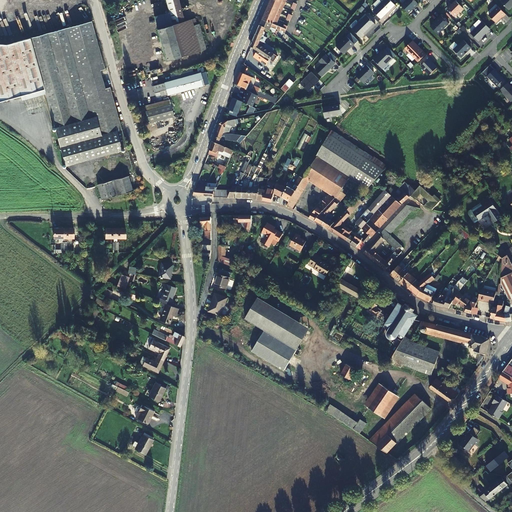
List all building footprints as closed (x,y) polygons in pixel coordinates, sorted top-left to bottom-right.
[(172,25),(184,21),(177,0),(164,0),(168,12),(172,25)] [(270,0),(270,3),(280,7),(281,4),(286,6),(295,9),(296,7),(279,0),(270,0)] [(384,0),(373,11),(381,19),(387,13),(387,12),(389,11),(395,6),(389,0),(384,0)] [(402,7),(409,14),(412,11),(412,10),(418,4),(413,0),(407,0),(401,6),(402,7)] [(511,0),(502,0),(500,2),(509,10),(511,6),(511,0)] [(455,1),(447,9),(454,17),(463,8),(455,1)] [(267,8),(291,18),(292,16),(284,13),(284,12),(279,10),(280,7),(270,3),(267,8)] [(503,17),(506,14),(498,6),(489,15),(496,23),(502,17),(503,17)] [(265,14),(276,18),(277,16),(281,18),(282,17),(290,20),(291,18),(267,8),(265,14)] [(168,12),(153,16),(157,29),(172,25),(168,12)] [(263,19),(286,30),(287,27),(279,24),(279,23),(275,21),(276,18),(265,14),(263,19)] [(352,30),(361,38),(372,27),(372,28),(375,25),(366,15),(352,30)] [(449,24),(441,15),(435,21),(430,27),(438,34),(449,24)] [(194,19),(184,21),(172,25),(157,29),(165,61),(205,50),(198,24),(196,25),(194,19)] [(263,19),(260,25),(266,28),(270,31),(272,27),(276,29),(277,28),(285,31),(286,30),(263,19)] [(0,101),(20,95),(43,89),(45,94),(54,127),(53,127),(52,128),(52,130),(54,131),(55,132),(59,148),(56,148),(57,153),(60,152),(64,165),(62,165),(62,167),(63,167),(64,167),(65,166),(65,165),(120,149),(121,150),(122,151),(123,150),(123,149),(122,148),(127,147),(110,87),(104,89),(99,71),(105,70),(92,21),(91,21),(6,45),(0,44),(0,101)] [(478,41),(490,29),(483,21),(470,33),(478,41)] [(270,31),(266,28),(260,25),(254,38),(260,41),(263,42),(264,38),(268,40),(271,32),(270,31)] [(351,48),(354,45),(346,37),(336,47),(344,55),(351,47),(351,48)] [(260,41),(254,38),(251,46),(258,51),(259,52),(270,60),(274,62),(278,57),(259,44),(260,41)] [(467,52),(471,48),(463,40),(453,50),(460,57),(464,54),(466,51),(467,52)] [(415,59),(422,52),(416,46),(416,45),(412,41),(405,49),(415,59)] [(377,55),(372,59),(382,69),(393,58),(384,50),(381,53),(378,56),(377,55)] [(254,56),(262,62),(262,61),(268,64),(270,60),(259,52),(257,54),(256,53),(255,54),(254,56)] [(315,71),(321,77),(335,64),(329,57),(328,58),(325,55),(319,62),(321,64),(315,71)] [(432,61),(429,58),(421,66),(430,75),(437,68),(431,62),(432,61)] [(374,73),(366,66),(356,76),(363,84),(374,73)] [(166,88),(168,95),(209,84),(206,72),(204,73),(203,68),(197,69),(199,75),(194,76),(192,69),(171,75),(172,81),(154,87),(155,91),(166,88)] [(497,86),(504,79),(494,69),(487,76),(497,86)] [(253,78),(240,72),(235,84),(245,89),(245,90),(248,83),(250,84),(253,78)] [(319,81),(311,72),(300,84),(308,92),(319,81)] [(289,78),(291,80),(294,83),(295,81),(298,78),(292,74),(289,78)] [(291,80),(283,90),(284,91),(286,92),(294,83),(291,80)] [(294,83),(286,92),(285,92),(277,102),(281,106),(299,84),(295,81),(294,83)] [(511,102),(511,100),(511,87),(507,82),(499,90),(511,102)] [(43,89),(20,95),(21,100),(45,94),(43,89)] [(286,92),(284,91),(282,90),(274,99),(252,89),(250,92),(259,96),(276,104),(277,102),(285,92),(286,92)] [(259,96),(250,92),(248,91),(242,102),(253,107),(259,96)] [(227,114),(236,117),(238,112),(242,102),(233,99),(227,114)] [(175,117),(170,100),(146,106),(151,123),(175,117)] [(339,105),(322,108),(324,118),(341,115),(339,105)] [(224,133),(229,133),(232,127),(237,125),(235,119),(220,123),(218,131),(224,133)] [(214,141),(221,145),(222,142),(220,141),(221,139),(224,133),(218,131),(213,141),(214,141)] [(344,198),(351,190),(348,187),(352,181),(367,159),(371,162),(373,159),(374,158),(331,131),(316,156),(317,157),(305,174),(303,178),(289,201),(287,205),(287,206),(292,209),(309,180),(330,194),(318,207),(312,214),(309,218),(315,221),(316,221),(317,218),(323,212),(327,216),(329,214),(340,202),(336,198),(339,194),(344,198)] [(224,133),(221,139),(238,141),(240,143),(247,135),(229,133),(224,133)] [(209,154),(216,156),(218,153),(231,157),(232,155),(234,151),(221,145),(214,141),(213,141),(209,154)] [(266,158),(263,156),(257,167),(260,169),(266,158)] [(288,165),(285,163),(283,169),(286,171),(288,166),(290,167),(294,160),(291,158),(288,165)] [(118,196),(133,191),(129,176),(97,185),(101,200),(118,196)] [(289,201),(303,178),(300,177),(294,186),(289,183),(287,188),(282,197),(289,201)] [(235,198),(240,199),(240,198),(244,180),(241,180),(239,180),(238,183),(235,198)] [(240,199),(246,199),(246,198),(248,187),(250,180),(246,180),(244,180),(240,198),(240,199)] [(258,187),(259,183),(259,181),(254,181),(253,187),(251,198),(251,199),(257,199),(259,189),(259,188),(258,187)] [(193,195),(204,196),(204,190),(206,190),(206,187),(206,183),(198,182),(193,195)] [(238,183),(235,183),(233,186),(232,186),(231,190),(229,197),(228,198),(235,198),(238,183)] [(287,188),(277,183),(275,190),(274,193),(282,197),(287,188)] [(411,195),(413,193),(413,192),(402,183),(400,186),(404,190),(403,191),(405,193),(398,199),(402,203),(403,203),(410,196),(411,195)] [(428,201),(423,207),(432,210),(438,202),(420,186),(413,193),(411,195),(410,196),(415,200),(420,194),(428,201)] [(216,190),(217,187),(206,187),(206,190),(204,190),(204,196),(214,197),(215,191),(216,191),(216,190)] [(263,200),(263,201),(272,202),(274,193),(275,190),(265,188),(265,190),(263,200)] [(229,197),(231,190),(216,190),(216,191),(215,191),(214,197),(228,198),(229,197)] [(357,222),(362,217),(368,222),(370,220),(380,228),(388,219),(379,211),(378,210),(380,208),(391,195),(385,190),(384,190),(368,209),(358,220),(357,222)] [(379,211),(388,219),(401,204),(391,195),(380,208),(378,210),(379,211)] [(473,212),(479,221),(489,214),(494,222),(502,218),(488,197),(480,202),(481,204),(483,206),(474,212),(473,212)] [(329,230),(347,241),(349,237),(350,236),(351,233),(352,231),(342,224),(353,213),(353,212),(358,207),(362,203),(363,202),(358,198),(335,223),(329,229),(329,230)] [(378,264),(382,258),(374,251),(384,239),(395,250),(402,246),(390,234),(392,232),(394,229),(397,226),(399,224),(402,221),(404,218),(406,215),(411,210),(415,211),(416,207),(406,205),(403,208),(401,211),(399,213),(396,216),(394,219),(391,221),(389,224),(387,226),(386,227),(384,229),(364,253),(378,264)] [(473,212),(474,212),(473,210),(470,210),(469,211),(468,212),(468,214),(469,216),(474,224),(479,221),(473,212)] [(329,229),(335,223),(331,220),(333,216),(329,214),(327,216),(323,212),(317,218),(316,221),(315,221),(329,230),(329,229)] [(252,216),(225,216),(225,223),(234,223),(234,221),(239,221),(239,222),(246,222),(244,228),(244,231),(247,233),(249,233),(251,225),(252,216)] [(199,261),(209,262),(211,252),(211,217),(200,218),(201,225),(205,224),(206,239),(198,239),(200,248),(199,261)] [(367,230),(365,232),(367,234),(368,233),(371,235),(371,236),(372,237),(373,236),(371,234),(374,231),(369,227),(367,230)] [(49,228),(42,228),(42,236),(50,236),(49,228)] [(64,249),(64,228),(54,228),(54,238),(62,238),(62,242),(61,242),(61,253),(64,253),(64,249)] [(64,228),(64,249),(67,249),(67,242),(66,242),(66,238),(73,238),(74,228),(64,228)] [(115,250),(115,228),(105,228),(105,238),(114,238),(114,242),(112,242),(112,250),(115,250)] [(115,228),(115,250),(119,249),(119,242),(117,242),(117,237),(125,237),(125,228),(115,228)] [(349,237),(347,241),(356,247),(361,241),(367,234),(365,232),(363,230),(362,229),(356,236),(351,233),(350,236),(349,237)] [(234,245),(240,248),(242,243),(246,235),(238,232),(234,242),(235,243),(234,245)] [(365,244),(366,244),(372,238),(372,237),(371,236),(371,235),(368,233),(367,234),(361,241),(365,244)] [(300,236),(295,234),(292,240),(290,243),(291,246),(294,247),(300,251),(305,241),(299,238),(300,236)] [(269,250),(271,247),(256,238),(254,242),(269,250)] [(361,241),(356,247),(360,250),(366,244),(365,244),(361,241)] [(378,264),(385,270),(398,255),(395,252),(390,257),(390,256),(387,260),(383,257),(382,258),(378,264)] [(315,267),(314,268),(326,275),(331,266),(320,259),(322,257),(315,253),(309,263),(315,267)] [(408,265),(395,278),(400,282),(419,260),(423,257),(421,255),(418,258),(415,256),(414,258),(416,260),(411,266),(408,264),(408,265)] [(511,304),(510,307),(509,311),(510,315),(511,314),(511,264),(508,256),(507,255),(502,258),(502,259),(501,285),(506,295),(508,298),(511,304)] [(404,285),(414,274),(412,272),(420,262),(419,260),(400,282),(404,285)] [(390,274),(395,278),(408,265),(406,264),(405,265),(402,262),(390,274)] [(161,263),(159,277),(170,278),(172,265),(161,263)] [(416,280),(419,277),(416,275),(425,266),(423,264),(414,274),(404,285),(408,289),(416,280)] [(338,283),(337,286),(359,299),(363,292),(357,288),(349,284),(356,271),(351,268),(351,267),(348,265),(338,283)] [(231,273),(220,269),(215,286),(227,289),(231,273)] [(120,273),(117,286),(126,287),(128,275),(120,273)] [(408,289),(417,296),(420,290),(425,287),(434,279),(430,274),(419,283),(416,280),(408,289)] [(166,303),(169,304),(175,288),(166,284),(160,298),(158,297),(157,300),(166,303)] [(106,287),(102,293),(109,297),(112,290),(106,287)] [(433,303),(436,298),(436,297),(433,296),(436,292),(425,287),(420,290),(417,296),(433,303)] [(438,299),(436,298),(433,303),(443,306),(444,306),(446,302),(444,301),(446,296),(444,295),(447,290),(446,288),(442,294),(441,294),(438,299)] [(496,291),(482,288),(478,299),(493,302),(495,295),(496,292),(496,291)] [(454,299),(452,302),(456,305),(458,303),(465,308),(466,305),(470,300),(460,291),(455,297),(454,299)] [(228,297),(216,293),(210,311),(222,315),(228,297)] [(97,296),(94,302),(101,306),(104,299),(97,296)] [(272,316),(277,308),(258,297),(253,305),(272,316)] [(449,297),(446,302),(444,306),(443,306),(449,308),(449,307),(452,302),(454,299),(449,297)] [(477,298),(476,298),(475,300),(472,300),(469,306),(466,305),(465,308),(465,311),(465,312),(471,313),(471,312),(472,307),(475,308),(478,301),(477,301),(478,299),(477,298)] [(506,320),(505,314),(501,313),(503,301),(498,300),(497,307),(495,318),(495,319),(506,321),(506,320)] [(408,305),(405,304),(403,306),(398,303),(397,305),(396,304),(396,302),(395,302),(393,302),(392,304),(392,306),(394,307),(396,306),(390,316),(377,307),(378,304),(373,301),(367,310),(386,323),(380,332),(385,336),(387,332),(387,333),(387,334),(387,336),(387,337),(388,339),(389,340),(391,340),(392,341),(393,341),(394,340),(395,340),(396,339),(397,337),(402,341),(403,339),(403,338),(399,335),(399,334),(404,337),(405,336),(415,320),(417,316),(418,315),(413,312),(414,310),(408,305)] [(166,303),(159,319),(169,323),(172,314),(175,315),(178,307),(169,304),(166,303)] [(313,330),(277,308),(272,316),(253,305),(245,318),(300,351),(313,330)] [(86,314),(92,317),(95,310),(89,307),(86,314)] [(428,330),(428,332),(465,342),(465,344),(464,346),(468,347),(474,349),(473,351),(474,351),(474,353),(477,354),(478,352),(480,353),(476,366),(478,367),(483,359),(489,339),(421,321),(418,327),(419,327),(420,326),(421,325),(423,325),(424,325),(426,325),(427,326),(428,327),(428,328),(428,329),(428,330)] [(162,326),(162,325),(159,324),(159,325),(153,335),(175,345),(175,344),(179,346),(184,337),(174,332),(172,336),(160,330),(162,326)] [(76,332),(82,335),(86,328),(80,325),(76,332)] [(426,333),(424,333),(465,344),(465,342),(428,332),(427,332),(426,332),(426,333)] [(431,375),(439,352),(403,339),(402,341),(401,342),(398,346),(391,359),(389,363),(401,367),(402,364),(431,375)] [(159,353),(157,357),(165,361),(171,349),(153,340),(149,348),(159,353)] [(159,373),(165,361),(157,357),(154,362),(145,358),(142,365),(159,373)] [(511,358),(503,371),(505,373),(506,373),(511,377),(511,358)] [(347,364),(340,375),(348,380),(355,369),(347,364)] [(503,371),(498,378),(503,381),(503,380),(509,384),(509,388),(507,388),(507,394),(511,393),(511,377),(506,373),(505,373),(503,371)] [(429,387),(436,392),(443,383),(439,381),(436,378),(429,387)] [(148,396),(158,402),(166,388),(155,382),(148,396)] [(368,408),(383,386),(379,383),(364,405),(368,408)] [(436,392),(444,398),(444,397),(450,388),(443,383),(436,392)] [(444,397),(444,398),(451,403),(459,393),(454,391),(457,387),(453,384),(450,388),(444,397)] [(381,416),(395,394),(383,386),(368,408),(381,416)] [(415,394),(369,441),(384,451),(387,453),(430,408),(422,400),(421,400),(415,394)] [(395,394),(381,416),(385,419),(399,397),(395,394)] [(493,403),(487,412),(498,419),(502,412),(501,411),(502,409),(507,402),(496,395),(493,400),(495,401),(493,403)] [(135,417),(146,424),(153,412),(141,405),(135,417)] [(341,411),(336,418),(353,430),(357,423),(341,411)] [(360,419),(357,423),(353,430),(359,434),(366,424),(360,419)] [(473,424),(459,444),(468,451),(483,431),(473,424)] [(143,434),(134,451),(145,456),(154,439),(143,434)] [(503,452),(486,465),(491,471),(509,456),(505,451),(503,452)] [(488,489),(479,497),(484,502),(489,498),(507,485),(501,478),(488,488),(488,489)]
